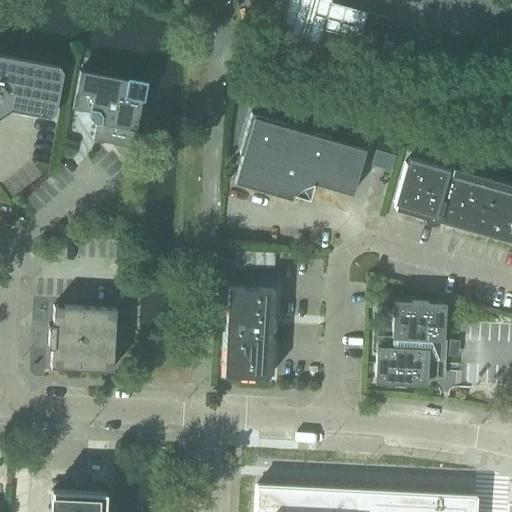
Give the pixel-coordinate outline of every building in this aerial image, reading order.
[(333,0),(289,0),(280,34),(319,47),(324,28),(357,36),(364,11),(333,3),(333,0)] [(389,18),(364,11),(357,36),(352,55),(377,62),(389,18)] [(0,117),(12,109),(50,117),(56,113),(64,71),(60,66),(0,54),(0,117)] [(144,100),(147,80),(128,76),(127,78),(80,69),(73,108),(90,112),(89,115),(93,121),(97,122),(94,139),(133,146),(142,99),(144,100)] [(252,112),(240,152),(243,153),(235,181),(292,198),(293,193),(309,198),(314,182),(353,193),(366,148),(328,137),(329,134),(315,130),(314,133),(284,124),(285,121),(252,112)] [(376,152),(371,168),(391,173),(395,157),(376,152)] [(425,219),(426,220),(428,221),(429,222),(431,222),(432,222),(434,222),(435,222),(436,221),(438,219),(511,240),(511,185),(509,185),(510,183),(508,182),(508,185),(491,180),(491,177),(490,177),(489,179),(472,174),(473,172),(471,172),(471,174),(454,169),(454,167),(453,166),(452,169),(410,156),(408,161),(405,161),(405,162),(408,163),(402,181),(400,180),(399,181),(402,182),(397,201),(394,200),(394,201),(396,202),(395,207),(424,215),(424,217),(425,218),(425,219)] [(274,288),(228,285),(224,374),(269,377),(274,288)] [(392,335),(377,334),(375,382),(427,385),(428,372),(441,373),(442,358),(443,358),(446,301),(394,299),(392,335)] [(51,366),(113,369),(116,307),(54,304),(53,323),(49,323),(48,346),(52,346),(51,366)] [(474,511),(475,495),(467,495),(459,494),(452,494),(438,493),(431,493),(417,492),(410,492),(396,491),(389,491),(381,490),(360,489),(338,488),(331,488),(315,487),(308,486),(294,486),(287,485),(271,485),(264,484),(257,484),(255,511),(474,511)] [(51,511),(103,511),(105,491),(52,488),(51,511)]
